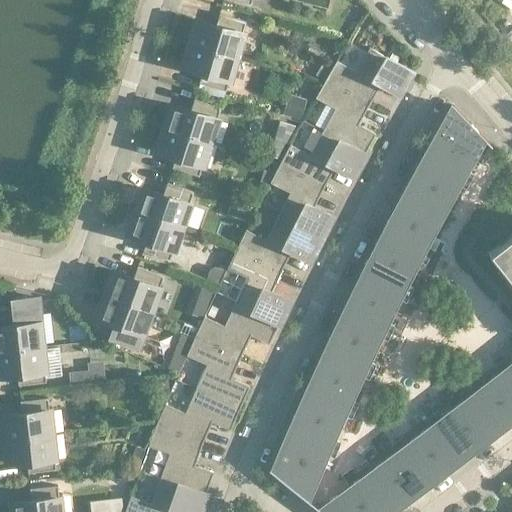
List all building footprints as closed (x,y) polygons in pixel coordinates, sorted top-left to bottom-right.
[(219,14),(217,22),(216,25),(196,20),(190,43),(236,56),(246,21),(219,14)] [(236,56),(190,43),(183,65),(202,71),(199,83),(226,91),(236,56)] [(356,71),(337,60),(326,79),(369,103),(381,83),(398,93),(411,71),(369,47),(356,71)] [(321,64),(315,74),(323,78),(328,68),(322,65),(321,64)] [(369,103),(326,79),(316,97),(335,108),(322,131),(364,154),(376,133),(358,124),(369,103)] [(194,98),(191,107),(190,110),(171,104),(164,127),(210,141),(221,107),(194,98)] [(287,101),(283,113),(299,118),(303,106),(288,101),(287,101)] [(485,139),(453,105),(435,138),(473,159),(485,139)] [(210,141),(164,127),(157,149),(176,156),(172,167),(199,176),(210,141)] [(364,154),(322,131),(309,154),(290,144),(280,163),(324,186),(335,165),(353,175),(364,154)] [(473,159),(435,138),(424,157),(463,178),(473,159)] [(463,178),(424,157),(414,176),(452,197),(463,178)] [(324,186),(280,163),(270,182),(290,192),(278,216),(320,237),(331,216),(313,207),(324,186)] [(263,170),(259,181),(267,183),(271,172),(263,170)] [(452,197),(414,176),(403,195),(442,216),(452,197)] [(167,183),(164,191),(163,194),(144,188),(136,210),(181,226),(193,192),(167,183)] [(442,216),(403,195),(393,214),(432,234),(442,216)] [(237,204),(233,216),(246,221),(250,208),(237,204)] [(181,226),(136,210),(128,233),(147,239),(143,251),(169,260),(181,226)] [(432,234),(393,214),(383,233),(422,253),(432,234)] [(320,237),(278,216),(266,239),(246,229),(236,248),(281,270),(292,250),(309,259),(320,237)] [(422,253),(383,233),(373,252),(412,273),(422,253)] [(511,233),(489,252),(511,281),(511,233)] [(281,270),(236,248),(227,268),(247,277),(235,301),(279,322),(289,300),(271,292),(281,270)] [(412,273),(373,252),(363,272),(402,292),(412,273)] [(137,266),(134,275),(133,278),(114,271),(106,293),(151,310),(164,276),(137,266)] [(209,271),(206,279),(207,279),(216,282),(222,271),(214,268),(209,271)] [(402,292),(363,272),(353,291),(393,311),(402,292)] [(198,288),(194,299),(206,303),(210,293),(200,289),(198,288)] [(393,311),(353,291),(344,311),(383,330),(393,311)] [(151,310),(106,293),(97,315),(116,322),(111,336),(137,346),(151,310)] [(16,325),(0,326),(0,350),(42,346),(42,342),(54,341),(50,312),(38,314),(37,297),(13,300),(16,325)] [(279,322),(235,301),(224,325),(204,316),(195,335),(241,356),(251,335),(269,343),(279,322)] [(383,330),(344,311),(334,331),(374,349),(383,330)] [(374,349),(334,331),(325,350),(365,369),(374,349)] [(241,356),(195,335),(186,355),(206,364),(196,388),(240,407),(249,386),(231,378),(241,356)] [(42,346),(0,350),(0,374),(17,373),(17,376),(18,385),(46,382),(45,376),(62,374),(59,347),(42,349),(42,346)] [(365,369),(325,350),(316,370),(356,388),(365,369)] [(167,354),(162,366),(175,371),(177,372),(181,360),(167,354)] [(511,362),(503,369),(511,380),(511,362)] [(511,380),(503,369),(486,382),(511,415),(511,380)] [(356,388),(316,370),(307,390),(347,408),(356,388)] [(69,373),(68,374),(69,385),(81,384),(80,372),(69,373)] [(511,417),(511,415),(486,382),(469,395),(496,430),(511,417)] [(240,407),(196,388),(185,412),(165,403),(156,424),(202,443),(212,421),(230,429),(240,407)] [(347,408),(307,390),(298,410),(338,427),(347,408)] [(496,430),(469,395),(452,408),(479,443),(496,430)] [(20,401),(21,410),(21,413),(1,415),(4,439),(52,433),(48,397),(20,401)] [(479,443),(452,408),(435,422),(462,457),(479,443)] [(338,427),(298,410),(289,429),(330,447),(338,427)] [(462,457),(435,422),(418,434),(444,470),(462,457)] [(202,443),(156,424),(148,445),(169,453),(160,478),(205,494),(213,472),(194,465),(202,443)] [(330,447),(289,429),(281,449),(301,458),(321,467),(330,447)] [(56,469),(52,433),(4,439),(7,462),(27,460),(28,472),(56,469)] [(444,470),(418,434),(401,447),(427,483),(444,470)] [(427,483),(401,447),(383,460),(410,496),(427,483)] [(135,448),(129,463),(137,466),(143,451),(136,448),(135,448)] [(301,458),(281,449),(272,472),(289,486),(299,494),(307,500),(321,467),(301,458)] [(410,496),(383,460),(366,473),(392,509),(410,496)] [(121,473),(120,473),(121,481),(132,480),(131,472),(121,473)] [(387,511),(392,509),(366,473),(349,486),(362,504),(368,511),(387,511)] [(198,511),(205,494),(160,478),(151,503),(130,495),(124,511),(177,511),(178,510),(184,511),(198,511)] [(30,488),(31,497),(31,500),(11,502),(12,511),(60,511),(58,485),(30,488)] [(368,511),(362,504),(349,486),(318,509),(322,511),(368,511)]
